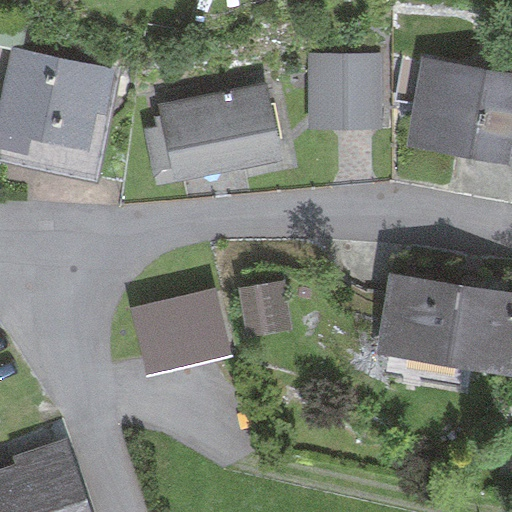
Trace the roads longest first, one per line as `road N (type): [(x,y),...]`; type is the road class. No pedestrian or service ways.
road 1 (residential): [(511,222),(410,207),(266,210),(134,227),(91,241),(70,258),(61,281)]
road 2 (residential): [(61,281),(131,511)]
